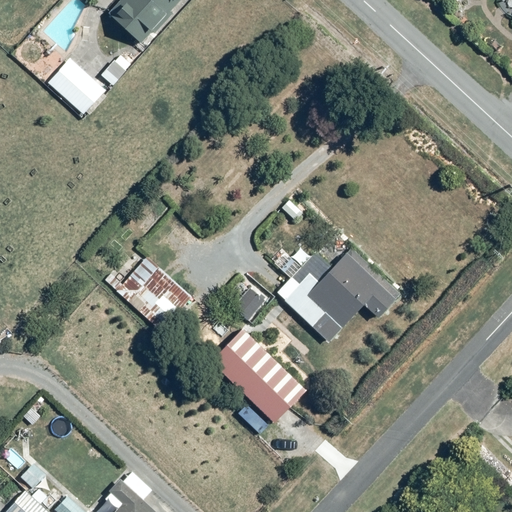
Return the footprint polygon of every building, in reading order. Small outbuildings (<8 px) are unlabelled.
[(120,0),(108,13),(140,42),(179,0),(120,0)] [(103,88),(53,44),(30,69),(80,114),(103,88)] [(138,245),(108,278),(163,328),(193,295),(145,252),(138,245)] [(291,278),(278,294),(327,342),(363,307),(378,318),(399,294),(353,252),(320,285),(308,276),(301,285),(291,278)] [(273,296),(242,270),(219,297),(250,323),(273,296)] [(305,390),(243,331),(210,361),(274,423),(305,390)] [(47,511),(38,504),(55,485),(29,461),(17,474),(27,483),(17,494),(0,511),(85,511),(66,495),(50,511),(47,511)] [(153,511),(121,480),(109,494),(121,504),(113,511),(153,511)]
